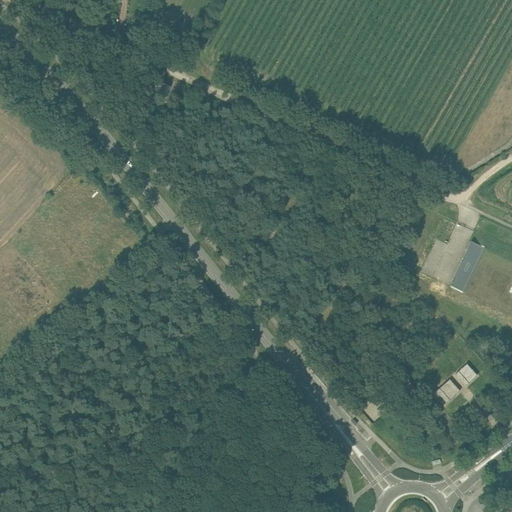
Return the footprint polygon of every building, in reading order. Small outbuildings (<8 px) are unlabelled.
[(169,87),(157,82),(153,90),(165,96),(169,87)] [(511,261),(471,242),(450,285),(511,316),(511,261)] [(465,386),(477,376),(466,364),(455,374),(465,386)] [(405,379),(387,392),(393,402),(412,388),(405,379)] [(447,403),(459,391),(449,380),(436,391),(447,403)]
